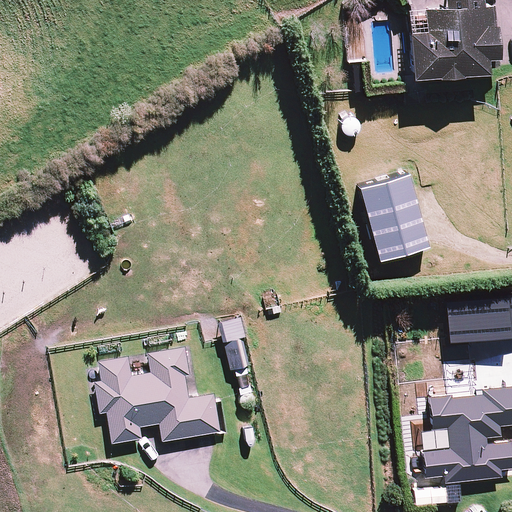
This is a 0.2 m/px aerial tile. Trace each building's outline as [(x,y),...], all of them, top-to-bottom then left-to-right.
[(490,68),(488,1),(402,3),(404,70),(490,68)] [(0,327),(99,266),(50,188),(0,218),(0,327)] [(507,328),(460,331),(461,346),(508,343),(507,328)] [(247,361),(240,334),(221,339),(228,366),(247,361)] [(190,364),(186,342),(144,349),(147,368),(130,371),(126,350),(94,356),(97,376),(90,377),(95,409),(103,408),(107,437),(137,432),(136,422),(156,419),(159,437),(217,427),(211,391),(185,395),(180,365),(190,364)] [(511,419),(511,387),(511,385),(425,391),(427,424),(444,423),(445,444),(419,446),(421,477),(509,471),(506,428),(496,428),(496,420),(511,419)] [(464,511),(487,511),(488,510),(487,509),(486,507),(484,505),(483,504),(481,503),(479,503),(477,502),(475,502),(473,503),(471,504),(469,505),(468,506),(466,508),(465,510),(465,511),(464,511)]
